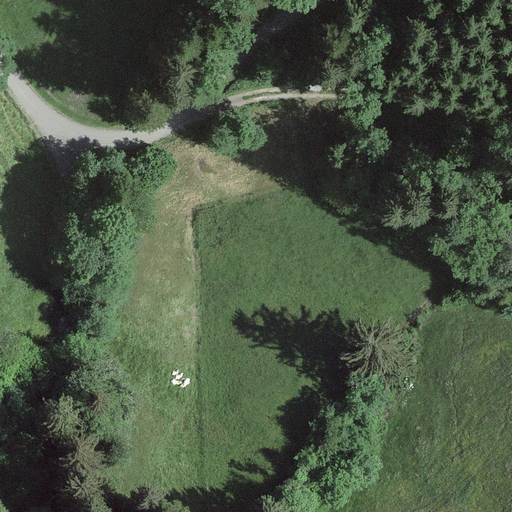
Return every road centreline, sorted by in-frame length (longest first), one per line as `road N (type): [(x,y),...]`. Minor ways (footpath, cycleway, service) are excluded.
road 1 (unclassified): [(0,63),(39,115),(74,136),(147,134),(183,113),(225,67),(315,0)]
road 2 (track): [(183,113),(336,91),(511,143)]
